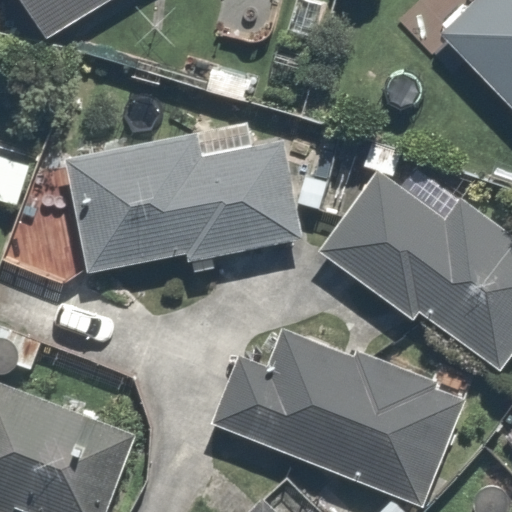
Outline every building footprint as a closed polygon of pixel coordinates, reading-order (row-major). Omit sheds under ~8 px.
[(37,0),(57,31),(105,0),(37,0)] [(511,0),(463,0),(438,24),(511,103),(511,0)] [(88,261),(181,248),(183,265),(213,260),(210,243),(300,230),(286,129),(254,133),(251,116),(70,142),(88,261)] [(393,179),(371,165),(317,247),(487,357),(511,319),(511,221),(409,155),(393,179)] [(267,367),(235,355),(212,417),(413,493),(456,379),(287,315),(267,367)] [(0,511),(20,511),(23,505),(39,511),(100,511),(136,422),(0,367),(0,511)] [(511,398),(502,407),(511,418),(511,398)] [(286,511),(272,496),(255,511),(286,511)]
